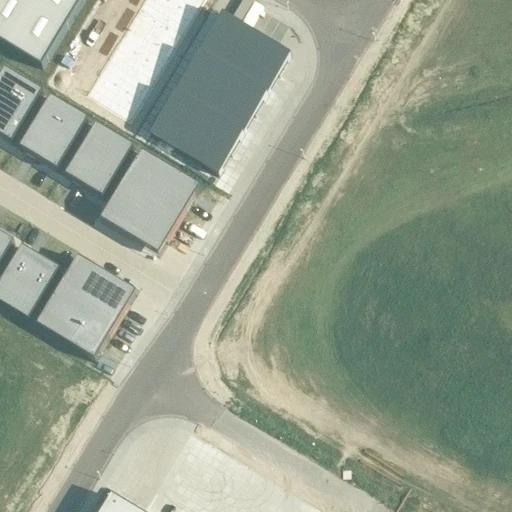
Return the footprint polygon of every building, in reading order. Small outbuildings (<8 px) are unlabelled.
[(0,0),(0,43),(43,69),(84,0),(0,0)] [(143,0),(86,95),(130,122),(204,0),(143,0)] [(223,15),(151,135),(220,176),(292,57),(223,15)] [(6,70),(0,80),(0,136),(13,145),(44,93),(6,70)] [(52,98),(21,150),(58,172),(89,121),(52,98)] [(97,126),(66,177),(104,200),(135,149),(97,126)] [(143,153),(101,222),(160,257),(201,189),(143,153)] [(0,234),(0,268),(15,243),(0,234)] [(23,248),(0,286),(0,304),(30,322),(61,271),(23,248)] [(79,259),(38,327),(96,363),(137,294),(79,259)] [(138,511),(113,497),(103,511),(138,511)]
